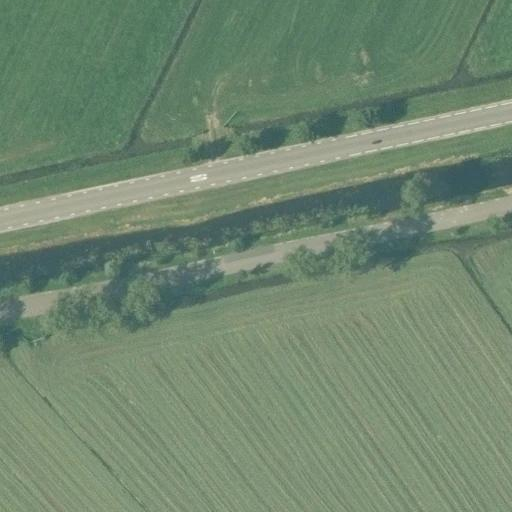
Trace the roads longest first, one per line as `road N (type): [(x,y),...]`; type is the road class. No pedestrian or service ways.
road 1 (tertiary): [(511,111),(0,220)]
road 2 (unclassified): [(0,312),(511,206)]
